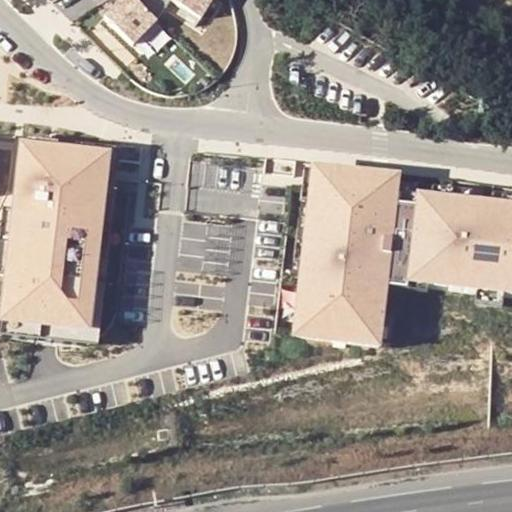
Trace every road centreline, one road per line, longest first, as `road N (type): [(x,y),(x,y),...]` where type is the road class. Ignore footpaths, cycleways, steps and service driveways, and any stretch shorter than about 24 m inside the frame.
road 1 (residential): [(0,10),(112,107),(245,128)]
road 2 (unclassified): [(511,164),(245,128)]
road 3 (residential): [(244,0),(253,37),(245,128)]
